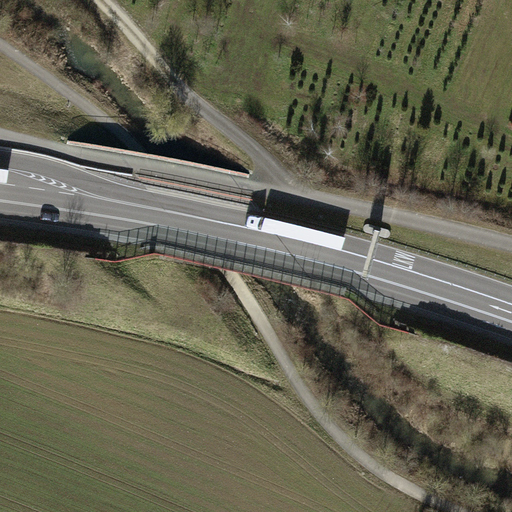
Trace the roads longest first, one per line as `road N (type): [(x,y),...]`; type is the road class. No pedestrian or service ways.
road 1 (primary): [(0,185),(292,245),(511,311)]
road 2 (track): [(280,191),(0,134)]
road 3 (track): [(99,0),(176,83),(258,152),(280,191)]
road 4 (track): [(280,191),(511,243)]
